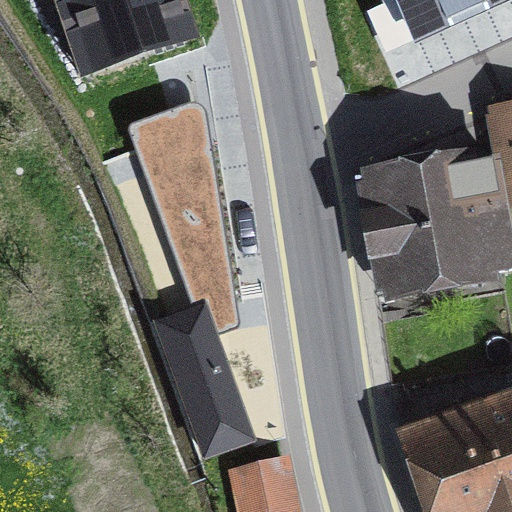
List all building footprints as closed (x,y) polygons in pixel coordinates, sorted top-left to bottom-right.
[(199,37),(186,0),(55,0),(80,76),(199,37)] [(511,0),(396,0),(417,44),(511,0)] [(191,103),(130,126),(196,301),(201,299),(214,336),(239,326),(205,110),(199,103),(191,103)] [(511,113),(495,117),(510,201),(511,200),(511,113)] [(394,295),(485,279),(466,168),(375,184),(394,295)] [(196,301),(151,318),(204,459),(254,441),(214,336),(201,299),(196,301)] [(439,511),(511,511),(511,413),(496,419),(491,405),(461,415),(456,401),(408,417),(439,511)] [(294,511),(285,468),(236,479),(242,511),(294,511)]
